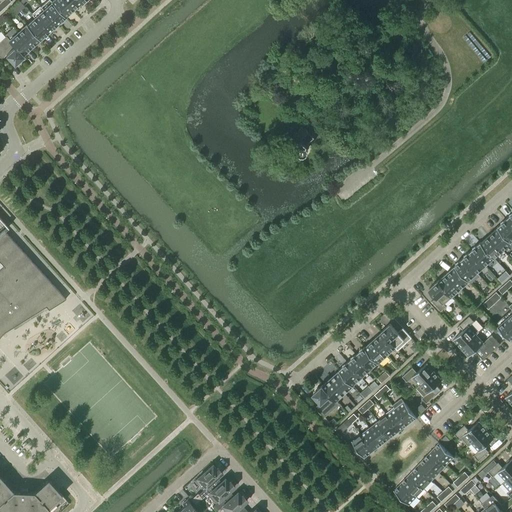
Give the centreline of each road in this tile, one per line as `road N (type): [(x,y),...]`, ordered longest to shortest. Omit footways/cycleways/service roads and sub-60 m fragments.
road 1 (residential): [(0,167),(14,149),(10,107),(113,17),(115,2)]
road 2 (residential): [(274,511),(219,450),(149,511)]
road 3 (residential): [(511,421),(395,291)]
road 4 (residential): [(395,291),(511,185)]
road 5 (residential): [(77,511),(88,501),(0,396)]
road 6 (residential): [(294,380),(395,291)]
